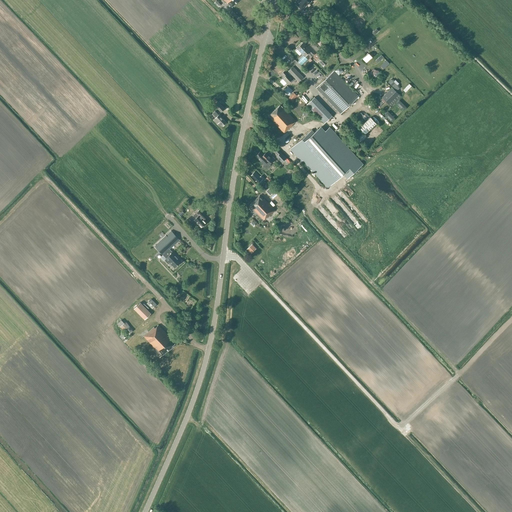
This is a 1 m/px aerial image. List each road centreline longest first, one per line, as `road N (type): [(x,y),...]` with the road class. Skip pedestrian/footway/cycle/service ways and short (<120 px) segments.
road 1 (tertiary): [(145,511),(208,350),(237,154),(273,0)]
road 2 (track): [(208,350),(191,341),(182,320),(46,178),(0,224)]
